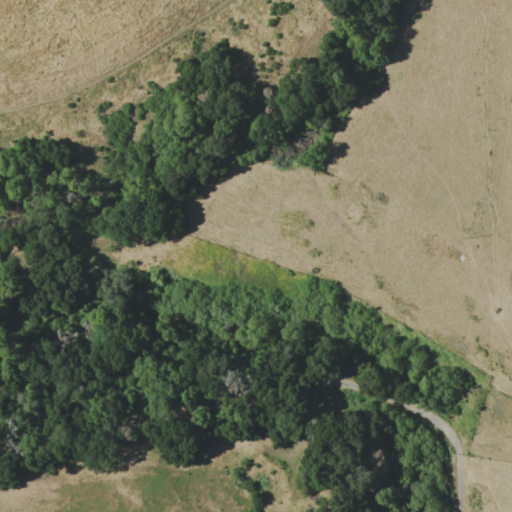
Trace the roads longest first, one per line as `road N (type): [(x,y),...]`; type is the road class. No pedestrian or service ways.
road 1 (track): [(0,438),(319,381),(443,427),(464,449),(464,511)]
road 2 (track): [(0,114),(70,97),(226,0)]
